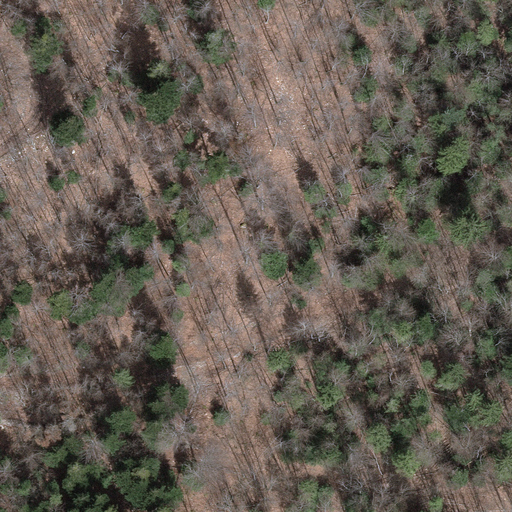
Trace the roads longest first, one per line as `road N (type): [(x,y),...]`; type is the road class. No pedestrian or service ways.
road 1 (track): [(0,384),(75,377),(284,328),(511,228)]
road 2 (track): [(0,141),(31,112),(33,97),(23,63),(0,51)]
